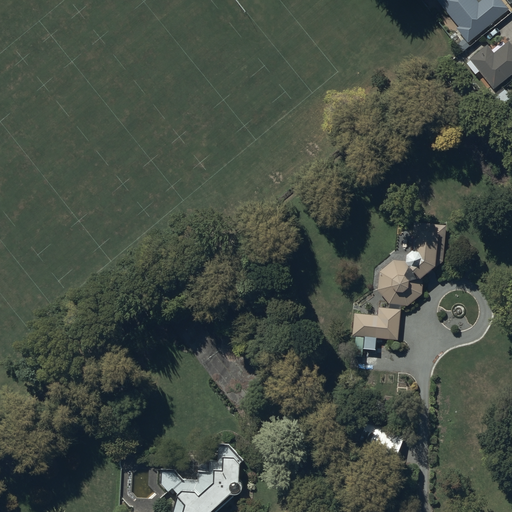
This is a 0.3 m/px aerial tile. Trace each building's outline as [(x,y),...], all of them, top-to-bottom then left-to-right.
[(462,53),(470,46),(467,44),(508,9),(500,0),(481,0),(478,3),(475,0),(436,0),(458,27),(456,28),(464,39),(457,45),(462,53)] [(494,53),(487,45),(469,59),(494,90),(511,74),(511,45),(508,41),(494,53)] [(511,97),(505,89),(495,97),(502,105),(511,97)] [(422,278),(435,268),(443,262),(446,225),(413,222),(410,252),(406,256),(405,261),(393,260),(379,272),(377,290),(388,305),(388,309),(378,308),(377,316),(354,313),(352,336),(398,340),(401,306),(407,307),(421,295),(422,278)] [(216,511),(233,497),(238,497),(242,496),(243,492),(243,488),(241,485),(241,480),(242,466),(246,463),(231,445),(212,445),(211,472),(200,473),(200,482),(185,481),(177,471),(163,470),(163,485),(170,494),(174,490),(181,498),(175,511),(216,511)]
